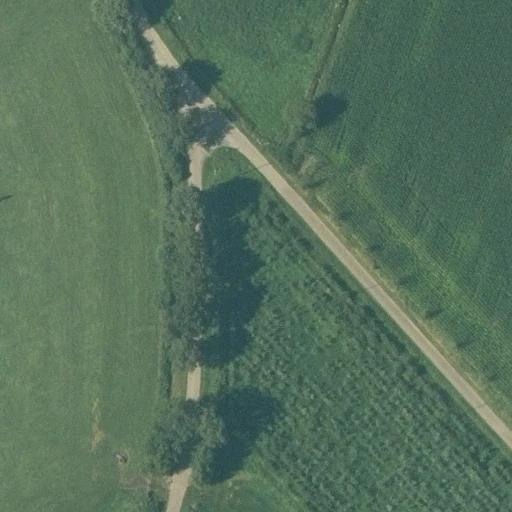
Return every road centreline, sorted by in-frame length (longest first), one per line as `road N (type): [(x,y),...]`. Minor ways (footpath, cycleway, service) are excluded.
road 1 (unclassified): [(225,132),(511,436)]
road 2 (unclassified): [(171,511),(189,403),(188,153)]
